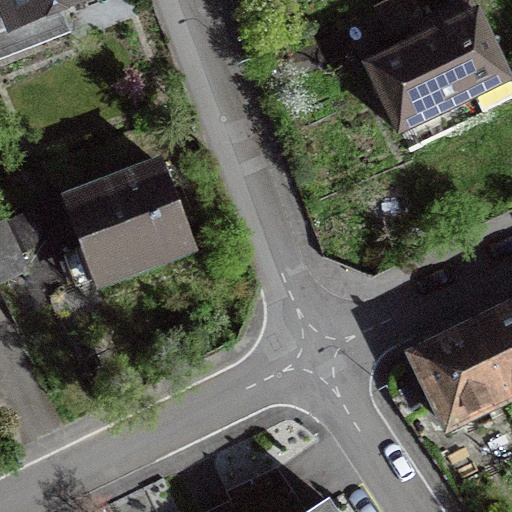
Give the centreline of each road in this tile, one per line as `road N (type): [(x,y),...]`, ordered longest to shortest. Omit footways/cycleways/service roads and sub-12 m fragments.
road 1 (residential): [(177,0),(310,360)]
road 2 (residential): [(310,360),(3,511)]
road 3 (residential): [(511,254),(310,360)]
road 4 (residential): [(409,511),(310,360)]
